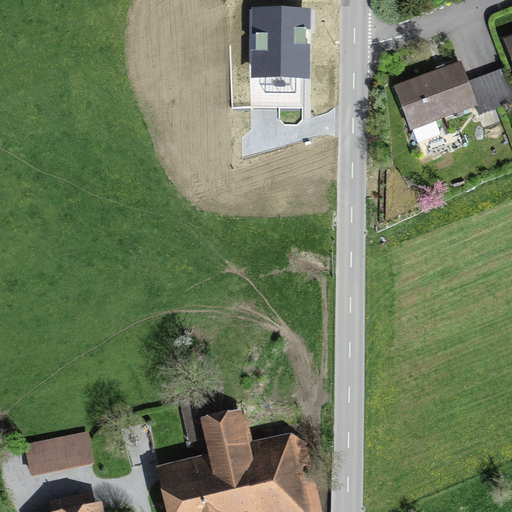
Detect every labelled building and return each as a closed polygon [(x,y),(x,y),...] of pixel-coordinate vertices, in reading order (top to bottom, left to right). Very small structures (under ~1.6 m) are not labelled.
[(305,16),(257,15),(256,77),(304,77),(305,16)] [(511,36),(502,40),(511,69),(511,36)] [(464,63),(396,90),(413,135),(481,109),(464,63)] [(214,459),(161,469),(169,511),(324,511),(309,448),(294,439),(255,446),(249,413),(207,421),(214,459)] [(89,437),(27,450),(33,480),(95,467),(89,437)]
